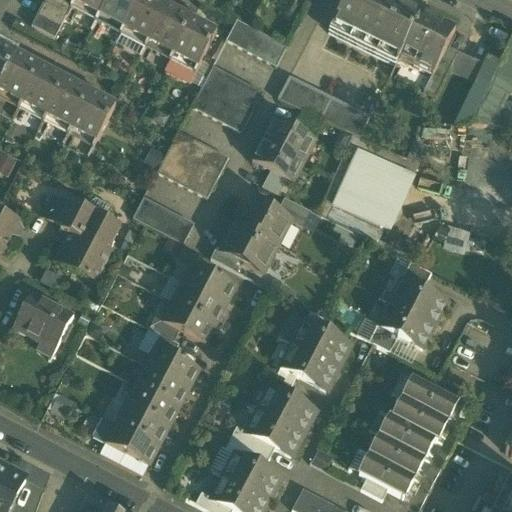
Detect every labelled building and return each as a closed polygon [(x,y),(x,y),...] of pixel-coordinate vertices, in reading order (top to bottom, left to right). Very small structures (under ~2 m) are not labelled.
[(70,8),(54,0),(44,0),(41,7),(64,19),(70,8)] [(74,0),(54,0),(70,8),(72,5),(74,0)] [(107,0),(74,0),(72,5),(97,19),(107,0)] [(138,0),(107,0),(97,19),(122,32),(138,0)] [(166,9),(148,0),(138,0),(122,32),(147,45),(166,9)] [(418,18),(380,0),(345,0),(328,35),(394,67),(396,63),(418,18)] [(64,19),(41,7),(35,18),(59,30),(64,19)] [(166,9),(147,45),(172,57),(190,22),(166,9)] [(59,30),(35,18),(30,28),(53,41),(59,30)] [(443,31),(418,18),(396,63),(430,80),(431,80),(444,54),(454,34),(444,29),(443,31)] [(216,35),(190,22),(172,57),(198,71),(216,35)] [(246,30),(236,24),(225,45),(236,50),(246,30)] [(256,35),(246,30),(236,50),(245,55),(256,35)] [(256,35),(245,55),(255,61),(266,40),(256,35)] [(511,112),(497,112),(511,80),(511,38),(499,66),(486,60),(481,72),(472,90),(454,129),(511,131),(511,112)] [(266,40),(255,61),(265,66),(275,45),(266,40)] [(275,45),(265,66),(275,71),(286,51),(275,45)] [(0,85),(15,57),(0,49),(0,85)] [(444,54),(431,80),(430,80),(422,97),(434,102),(446,78),(455,60),(444,54)] [(39,70),(15,57),(0,85),(0,95),(20,106),(39,70)] [(481,72),(455,60),(446,78),(472,90),(481,72)] [(64,83),(39,70),(20,106),(46,119),(64,83)] [(222,76),(212,70),(201,91),(212,96),(222,76)] [(232,81),(222,76),(212,96),(221,101),(232,81)] [(242,86),(232,81),(221,101),(231,106),(242,86)] [(368,121),(289,81),(277,103),(323,125),(358,142),(368,121)] [(89,96),(64,83),(46,119),(70,132),(89,96)] [(242,86),(231,106),(241,112),(251,91),(242,86)] [(212,96),(201,91),(190,111),(201,117),(212,96)] [(251,91),(241,112),(251,117),(262,97),(251,91)] [(114,109),(89,96),(70,132),(95,145),(114,109)] [(212,96),(201,117),(210,122),(221,101),(212,96)] [(221,101),(210,122),(220,127),(231,106),(221,101)] [(231,106),(220,127),(230,132),(241,112),(231,106)] [(241,112),(230,132),(241,138),(251,117),(241,112)] [(323,125),(300,115),(291,133),(313,144),(323,125)] [(291,133),(274,124),(262,146),(303,166),(314,144),(313,144),(291,133)] [(188,141),(177,136),(167,156),(177,162),(188,141)] [(188,141),(177,162),(187,167),(198,146),(188,141)] [(198,146),(187,167),(197,172),(207,151),(198,146)] [(303,166),(262,146),(252,167),(292,188),(303,166)] [(207,151),(197,172),(206,177),(217,157),(207,151)] [(0,156),(0,155),(0,175),(9,179),(16,163),(0,156)] [(177,162),(167,156),(156,177),(166,182),(177,162)] [(359,156),(333,212),(378,232),(403,176),(359,156)] [(228,162),(217,157),(206,177),(217,183),(228,162)] [(177,162),(166,182),(176,188),(187,167),(177,162)] [(187,167),(176,188),(186,193),(197,172),(187,167)] [(197,172),(186,193),(196,198),(206,177),(197,172)] [(206,177),(196,198),(206,203),(217,183),(206,177)] [(71,211),(51,201),(40,222),(61,232),(71,211)] [(87,213),(83,221),(99,229),(102,221),(107,223),(113,212),(93,202),(87,213)] [(153,208),(143,202),(132,223),(142,228),(153,208)] [(309,216),(283,203),(275,217),(290,225),(289,226),(301,232),(309,216)] [(275,217),(251,204),(238,228),(238,229),(277,249),(289,226),(290,225),(275,217)] [(87,213),(74,206),(71,211),(61,232),(59,235),(67,239),(63,247),(87,259),(93,247),(107,254),(108,254),(120,231),(107,223),(102,221),(99,229),(83,221),(87,213)] [(163,213),(153,208),(142,228),(152,233),(163,213)] [(173,218),(163,213),(152,233),(162,238),(173,218)] [(18,224),(0,214),(0,255),(1,256),(18,224)] [(173,218),(162,238),(172,244),(182,223),(173,218)] [(193,228),(182,223),(172,244),(182,249),(193,228)] [(277,249),(238,229),(238,228),(235,226),(220,254),(220,255),(237,264),(263,277),(277,249)] [(445,248),(451,229),(441,226),(435,245),(445,248)] [(446,251),(467,257),(473,234),(451,229),(446,251)] [(87,259),(63,247),(54,265),(94,286),(110,255),(107,254),(93,247),(87,259)] [(237,264),(220,255),(220,254),(216,252),(210,263),(231,275),(237,264)] [(430,277),(409,267),(401,283),(421,294),(422,293),(430,277)] [(235,290),(193,268),(182,288),(224,310),(235,290)] [(421,294),(401,283),(389,306),(433,330),(445,307),(432,300),(433,299),(422,293),(421,294)] [(224,310),(182,288),(172,307),(215,329),(224,310)] [(72,320),(30,297),(12,332),(39,346),(41,341),(55,352),(72,320)] [(433,330),(389,306),(377,329),(397,340),(397,342),(408,347),(409,346),(421,353),(433,330)] [(215,329),(172,307),(162,326),(178,335),(204,349),(215,329)] [(322,322),(312,317),(306,327),(316,332),(322,322)] [(178,335),(162,326),(154,321),(148,333),(159,339),(173,346),(178,335)] [(306,327),(304,326),(292,349),(339,373),(346,360),(343,359),(348,349),(316,332),(306,327)] [(397,340),(377,329),(368,346),(389,357),(397,342),(397,340)] [(159,339),(148,333),(145,338),(146,338),(138,353),(151,359),(155,351),(153,350),(159,339)] [(173,346),(159,339),(153,350),(155,351),(156,350),(172,359),(178,348),(173,346)] [(339,373),(292,349),(280,371),(325,394),(330,385),(332,386),(339,373)] [(172,359),(156,350),(155,351),(151,359),(145,370),(188,392),(198,373),(172,359)] [(188,392),(145,370),(135,389),(177,411),(188,392)] [(456,406),(412,383),(402,403),(446,426),(456,406)] [(177,411),(135,389),(125,408),(167,431),(177,411)] [(313,415),(269,392),(257,415),(304,439),(311,426),(309,425),(313,415)] [(446,426),(402,403),(392,421),(391,422),(433,444),(433,445),(435,446),(446,426)] [(167,431),(125,408),(115,428),(157,450),(167,431)] [(304,439),(257,415),(246,436),(246,437),(274,452),(290,460),(295,451),(297,452),(304,439)] [(433,444),(391,422),(392,421),(389,420),(379,440),(423,463),(433,445),(433,444)] [(157,450),(115,428),(105,448),(146,469),(147,470),(157,450)] [(274,452),(246,437),(246,436),(236,431),(230,442),(268,463),(274,452)] [(423,463),(379,440),(368,459),(413,482),(423,463)] [(268,463),(230,442),(223,454),(234,459),(234,458),(263,473),(268,463)] [(146,469),(105,448),(100,458),(140,480),(146,469)] [(263,473),(234,458),(234,459),(223,481),(270,505),(276,492),(274,491),(279,482),(263,473)] [(413,482),(368,459),(358,479),(366,483),(387,494),(402,502),(413,482)] [(0,471),(0,511),(11,511),(25,484),(0,471)] [(266,511),(270,505),(223,481),(211,502),(211,503),(227,511),(266,511)] [(387,494),(366,483),(360,494),(381,505),(387,494)] [(511,511),(511,486),(504,500),(500,498),(493,511),(511,511)] [(305,511),(313,499),(302,493),(292,511),(305,511)] [(227,511),(211,503),(211,502),(201,497),(195,509),(201,511),(227,511)] [(106,511),(107,510),(86,499),(81,510),(84,511),(106,511)] [(319,511),(323,504),(313,499),(305,511),(319,511)]
